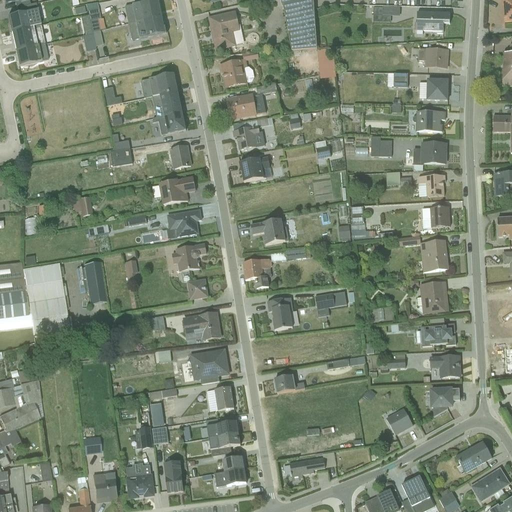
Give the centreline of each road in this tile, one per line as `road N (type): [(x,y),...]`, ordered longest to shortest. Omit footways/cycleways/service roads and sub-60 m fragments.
road 1 (residential): [(192,54),(272,511)]
road 2 (residential): [(484,424),(468,145),(475,0)]
road 3 (residential): [(1,93),(192,54)]
road 4 (tertiary): [(342,489),(484,424)]
